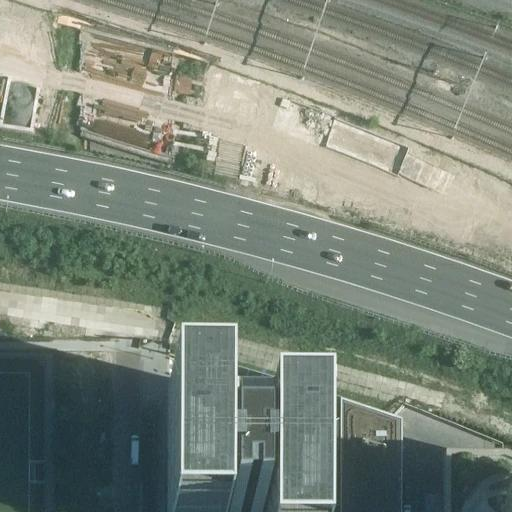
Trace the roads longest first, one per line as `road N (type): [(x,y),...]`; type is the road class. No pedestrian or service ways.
road 1 (motorway): [(0,173),(290,238),(511,311)]
road 2 (track): [(511,428),(440,401),(127,326)]
road 3 (residential): [(129,511),(128,351)]
